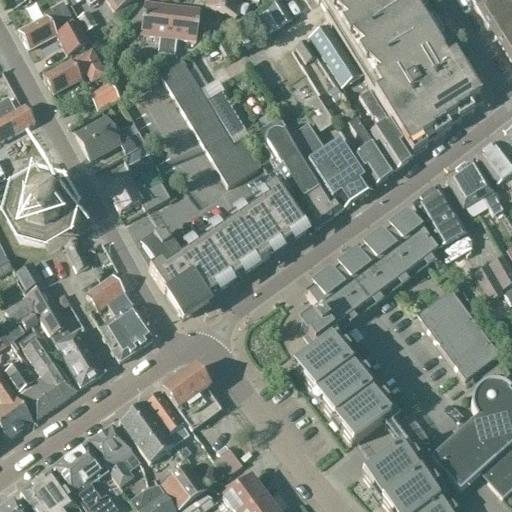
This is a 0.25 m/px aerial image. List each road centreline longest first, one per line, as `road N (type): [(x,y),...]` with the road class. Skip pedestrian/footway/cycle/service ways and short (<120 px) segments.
road 1 (residential): [(511,109),(235,314),(199,351)]
road 2 (residential): [(175,353),(0,33)]
road 3 (residential): [(345,511),(222,361),(199,351)]
road 4 (residential): [(0,479),(175,353)]
road 5 (residential): [(511,109),(445,0)]
